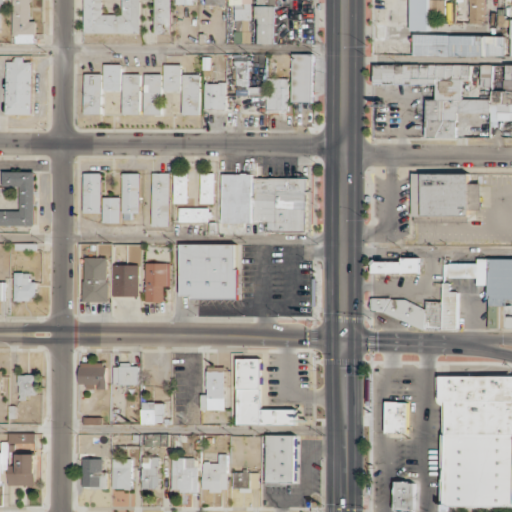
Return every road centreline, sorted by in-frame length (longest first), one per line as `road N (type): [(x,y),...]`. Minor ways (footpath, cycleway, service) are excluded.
road 1 (residential): [(62,511),(64,0)]
road 2 (secondary): [(345,0),(344,511)]
road 3 (residential): [(0,142),(345,149)]
road 4 (tertiary): [(343,341),(0,333)]
road 5 (residential): [(345,149),(511,154)]
